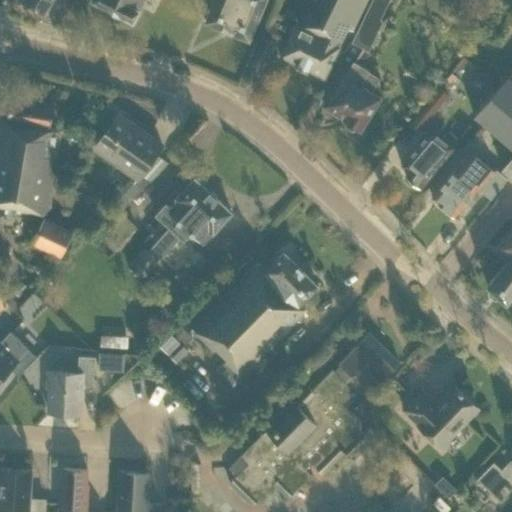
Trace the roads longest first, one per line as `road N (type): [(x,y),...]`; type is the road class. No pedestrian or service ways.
road 1 (tertiary): [(511,354),(226,108),(155,78),(0,39)]
road 2 (residential): [(146,424),(99,437),(0,433)]
